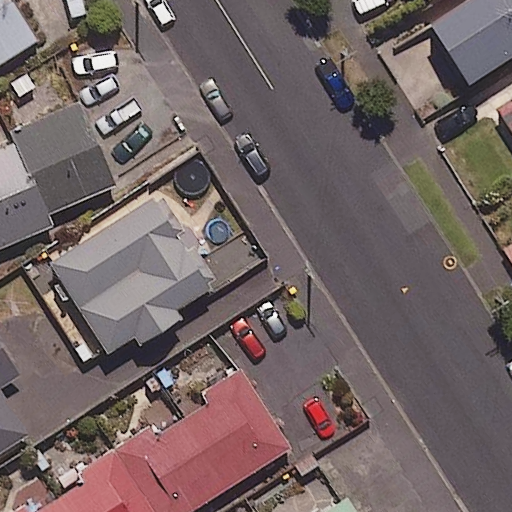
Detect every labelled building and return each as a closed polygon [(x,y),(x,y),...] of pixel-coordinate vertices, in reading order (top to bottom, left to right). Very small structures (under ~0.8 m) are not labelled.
[(0,0),(0,62),(36,39),(10,0),(0,0)] [(511,54),(511,0),(470,0),(431,26),(468,83),(511,54)] [(511,100),(497,110),(511,134),(511,100)] [(15,142),(47,214),(114,185),(78,102),(11,132),(15,142)] [(47,214),(15,142),(0,148),(0,247),(52,225),(47,214)] [(40,268),(98,356),(131,335),(138,345),(179,318),(174,310),(218,282),(159,190),(40,268)] [(0,387),(18,377),(0,346),(0,451),(28,435),(0,388),(0,387)] [(118,450),(156,511),(188,511),(290,448),(241,371),(203,395),(207,403),(160,433),(155,426),(118,450)] [(156,511),(118,450),(83,472),(88,481),(38,511),(31,511),(26,505),(14,511),(156,511)] [(325,511),(355,511),(347,499),(325,511)]
